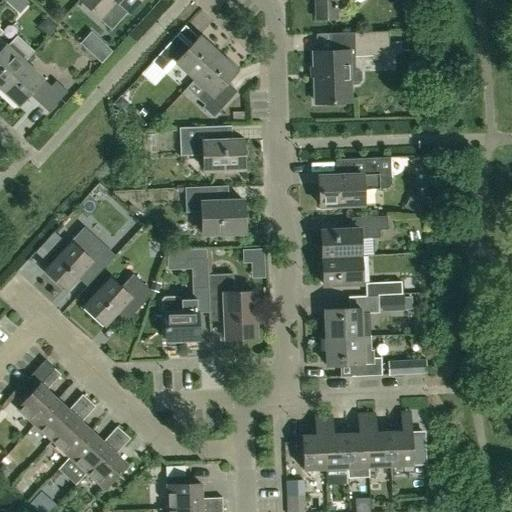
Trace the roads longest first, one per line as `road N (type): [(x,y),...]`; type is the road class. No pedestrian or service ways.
road 1 (residential): [(255,0),(278,46),(289,366),(263,399)]
road 2 (residential): [(244,447),(170,448),(0,292)]
road 3 (residential): [(263,399),(428,393)]
